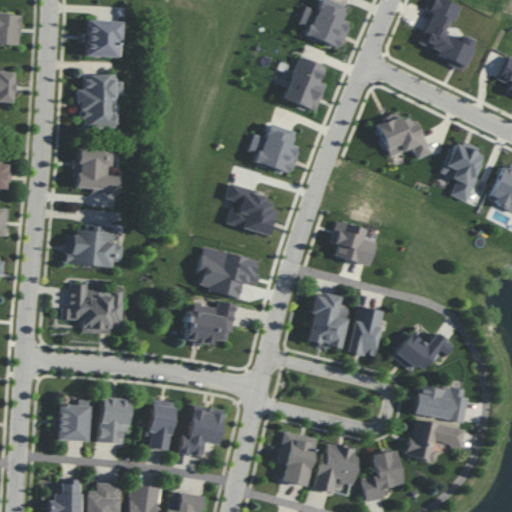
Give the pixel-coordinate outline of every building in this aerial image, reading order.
[(302,5),(295,24),(304,27),(301,34),(339,49),(348,24),(339,21),(344,7),(326,0),(317,0),(314,10),(302,5)] [(417,43),(436,50),(433,58),(462,69),(473,40),(460,35),(458,41),(444,36),(456,4),(446,0),(426,0),(423,10),(429,12),(417,43)] [(18,15),(0,13),(0,43),(17,45),(18,15)] [(112,56),(113,39),(119,39),(119,21),(83,20),(82,56),(112,56)] [(323,84),(317,81),(323,66),(296,56),(280,98),(313,111),(323,84)] [(505,93),(511,95),(511,58),(506,56),(496,79),(508,84),(505,93)] [(0,72),(0,101),(11,102),(12,73),(0,72)] [(115,127),(115,112),(107,112),(107,101),(113,101),(113,94),(120,94),(120,81),(113,81),(113,74),(82,74),(81,89),(75,89),(75,103),(78,103),(78,117),(82,117),(81,127),(115,127)] [(373,122),(387,156),(409,148),(414,159),(428,153),(415,122),(408,125),(405,117),(399,119),(396,113),(373,122)] [(293,131),(266,123),(262,137),(251,133),(245,151),(253,153),(251,162),(288,173),(297,147),(289,144),(293,131)] [(454,180),(448,195),(463,201),(484,153),(462,143),(460,146),(452,142),(439,173),(454,180)] [(74,189),(116,191),(116,175),(108,175),(109,150),(76,149),(76,159),(71,159),(70,169),(75,170),(74,189)] [(0,188),(9,189),(10,162),(0,161),(0,188)] [(489,196),(496,198),(494,204),(511,210),(511,167),(500,163),(489,196)] [(223,223),(267,235),(274,211),(267,209),(270,197),(226,185),(222,201),(229,203),(223,223)] [(335,244),(332,256),(365,265),(371,242),(360,238),(363,228),(334,221),(328,242),(335,244)] [(62,263),(109,267),(110,261),(119,262),(121,245),(111,245),(112,227),(89,225),(88,230),(74,229),(73,234),(64,233),(62,263)] [(236,296),(240,281),(255,284),(257,274),(251,273),(254,259),(201,247),(195,274),(199,275),(196,288),(236,296)] [(80,332),(108,333),(108,326),(120,326),(121,289),(85,289),(85,284),(67,283),(67,308),(60,308),(59,319),(80,320),(80,332)] [(345,308),(336,306),(338,297),(313,292),(304,342),(338,348),(345,308)] [(233,303),(215,300),(214,307),(187,303),(182,339),(192,340),(191,343),(210,346),(211,339),(227,341),(233,303)] [(382,312),(356,305),(344,351),(370,358),(382,312)] [(450,343),(433,332),(425,344),(406,332),(390,358),(410,370),(413,365),(422,371),(433,353),(440,358),(450,343)] [(412,414),(462,421),(465,397),(460,396),(461,390),(416,384),(412,414)] [(119,443),(119,431),(126,431),(127,398),(98,397),(96,442),(119,443)] [(54,440),(85,441),(86,399),(75,399),(75,404),(56,404),(54,440)] [(172,401),(149,399),(145,437),(147,437),(146,447),(167,450),(172,401)] [(221,410),(191,405),(186,435),(179,434),(177,453),(199,456),(201,442),(216,444),(221,410)] [(462,429),(412,419),(405,456),(433,462),(435,452),(430,451),(432,442),(459,447),(462,429)] [(314,438),(282,430),(275,463),(283,465),(279,481),(303,486),(314,438)] [(350,484),(357,449),(322,442),(312,489),(331,493),(333,480),(350,484)] [(401,484),(394,449),(370,454),(374,474),(359,477),(363,501),(382,498),(380,488),(401,484)] [(77,511),(78,479),(58,479),(58,493),(47,493),(46,511),(77,511)] [(117,511),(118,483),(94,482),(94,491),(84,491),(82,511),(117,511)] [(125,511),(154,511),(158,488),(129,484),(125,511)] [(164,509),(163,511),(199,511),(202,495),(178,492),(175,510),(164,509)]
